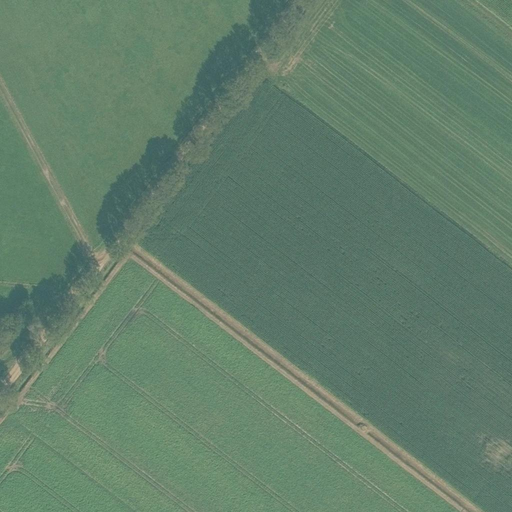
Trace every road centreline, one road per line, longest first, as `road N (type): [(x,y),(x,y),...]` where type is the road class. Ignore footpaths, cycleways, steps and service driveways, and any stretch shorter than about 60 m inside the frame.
road 1 (track): [(97,264),(298,0)]
road 2 (track): [(0,392),(97,264)]
